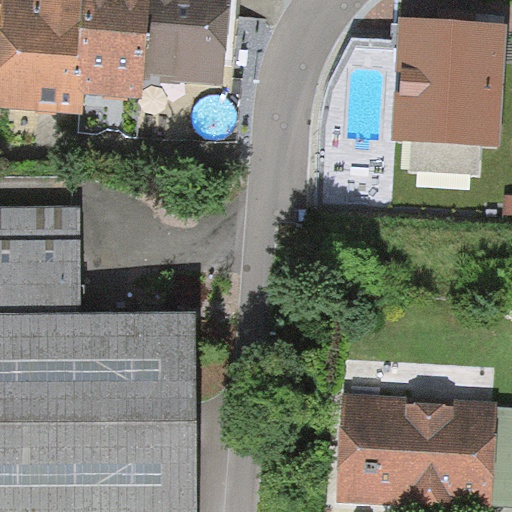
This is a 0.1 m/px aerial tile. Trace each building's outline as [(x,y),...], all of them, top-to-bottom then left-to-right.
[(89,0),(3,0),(4,118),(89,118),(89,99),(89,0)] [(89,0),(89,99),(162,99),(162,89),(161,0),(89,0)] [(235,0),(161,0),(162,89),(236,89),(235,0)] [(494,38),(406,31),(397,135),(485,142),(494,38)] [(91,321),(90,220),(0,220),(0,511),(195,511),(196,320),(91,321)] [(495,410),(345,402),(340,506),(397,508),(396,511),(460,511),(461,511),(490,511),(490,506),(495,410)] [(511,410),(495,410),(490,506),(511,508),(511,410)]
